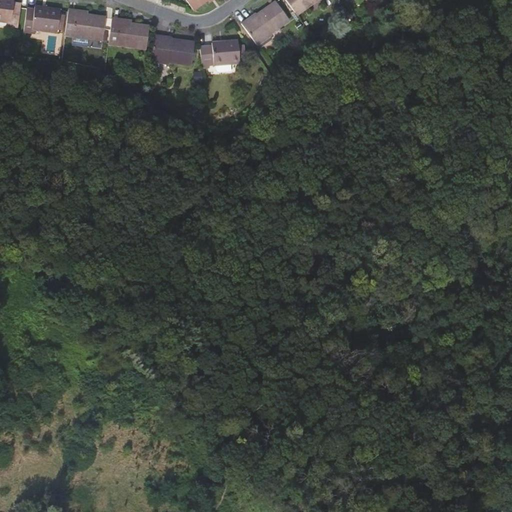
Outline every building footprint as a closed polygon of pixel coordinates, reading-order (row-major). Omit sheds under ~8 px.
[(12,1),(0,0),(0,22),(10,24),(9,28),(17,29),(19,5),(12,4),(12,1)] [(184,0),(191,8),(201,0),(184,0)] [(273,34),(271,31),(289,18),(276,0),(253,17),(252,15),(242,22),(258,44),(273,34)] [(283,0),(294,14),(313,0),(283,0)] [(56,32),(59,10),(33,8),(33,9),(26,9),(23,33),(31,34),(31,30),(56,32)] [(67,9),(64,35),(102,39),(104,17),(86,15),(74,13),(75,10),(67,9)] [(107,43),(145,48),(148,26),(128,24),(118,22),(118,19),(110,18),(107,43)] [(168,66),(169,63),(191,66),(194,44),(166,40),(166,38),(154,36),(150,63),(168,66)] [(212,65),(238,63),(236,41),(210,43),(210,46),(198,47),(200,63),(212,62),(212,65)] [(58,507),(68,511),(73,501),(63,497),(58,507)] [(15,511),(27,511),(23,502),(13,506),(15,511)]
